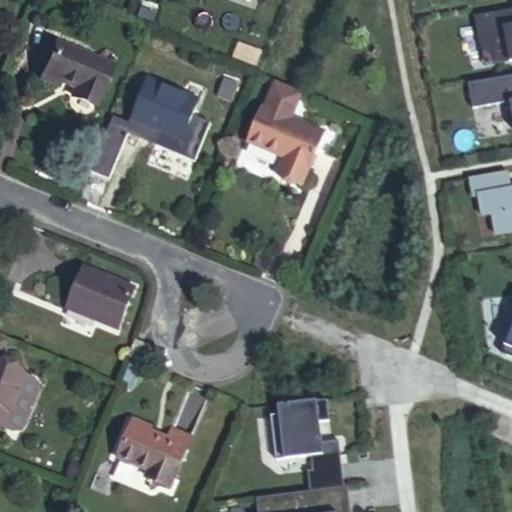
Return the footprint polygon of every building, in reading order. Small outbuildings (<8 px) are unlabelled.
[(511,9),(475,16),(480,46),(492,44),(495,59),(511,55),(511,9)] [(56,43),(41,79),(57,86),(59,80),(75,87),(73,92),(97,102),(111,66),(56,43)] [(511,76),(472,83),(476,108),(511,102),(511,107),(511,76)] [(130,124),(145,131),(147,125),(161,130),(160,133),(182,142),(199,101),(148,80),(130,124)] [(303,94),(275,82),(249,143),(284,158),(278,173),(302,184),(324,132),(309,126),(307,131),(298,127),(300,122),(293,119),(303,94)] [(307,131),(309,126),(300,122),(298,127),(307,131)] [(147,125),(145,131),(158,137),(160,133),(161,130),(147,125)] [(493,214),(496,235),(511,231),(511,188),(510,189),(507,172),(470,179),(474,197),(479,196),(482,216),(493,214)] [(85,270),(69,308),(97,318),(96,321),(116,329),(133,288),(85,270)] [(511,326),(502,351),(511,355),(511,326)] [(135,341),(128,357),(145,364),(152,348),(135,341)] [(0,426),(6,429),(28,377),(0,365),(0,426)] [(35,380),(28,377),(6,429),(13,433),(20,431),(25,425),(38,394),(39,386),(35,380)] [(331,421),(328,400),(279,405),(280,416),(273,417),(278,460),(313,456),(314,471),(309,471),(312,491),(346,487),(341,441),(323,443),(321,422),(331,421)] [(133,420),(132,425),(149,431),(150,427),(133,420)] [(118,458),(147,470),(155,473),(151,481),(169,489),(191,438),(172,430),(168,440),(149,431),(132,425),(118,458)] [(155,473),(147,470),(144,478),(151,481),(155,473)] [(312,491),(257,498),(258,511),(349,511),(347,487),(346,487),(312,491)]
